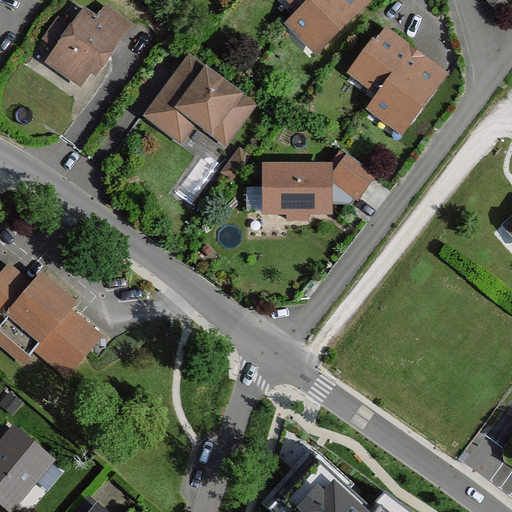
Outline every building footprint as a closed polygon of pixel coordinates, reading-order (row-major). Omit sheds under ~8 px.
[(321,48),(367,4),(362,0),(291,0),(304,13),(292,25),(304,37),(307,34),(321,48)] [(508,9),(500,0),(491,0),(489,2),(500,16),(508,9)] [(108,11),(99,23),(122,39),(131,28),(108,11)] [(110,56),(122,39),(99,23),(88,14),(73,33),(61,49),(51,62),(82,85),(94,68),(106,53),(110,56)] [(61,49),(73,33),(60,23),(48,39),(61,49)] [(390,115),(406,128),(444,77),(387,35),(376,49),(373,47),(357,69),(372,80),(369,84),(383,95),(373,109),(387,119),(390,115)] [(106,53),(94,68),(98,71),(110,56),(106,53)] [(182,140),(197,120),(213,132),(222,120),(234,129),(252,106),(193,63),(152,118),(182,140)] [(222,120),(213,132),(225,141),(234,129),(222,120)] [(329,171),(266,171),(266,213),(287,213),(287,221),(307,221),(307,213),(328,214),(328,206),(351,208),(374,176),(342,153),(329,171)] [(0,344),(23,363),(35,349),(67,375),(91,345),(59,320),(66,311),(71,304),(39,278),(30,289),(6,269),(0,276),(0,344)] [(98,337),(66,311),(59,320),(91,345),(98,337)] [(0,499),(9,507),(33,480),(30,478),(46,459),(13,434),(0,449),(0,499)] [(409,511),(385,494),(370,510),(308,453),(307,454),(310,458),(274,497),(290,511),(409,511)] [(99,511),(85,500),(75,511),(99,511)]
